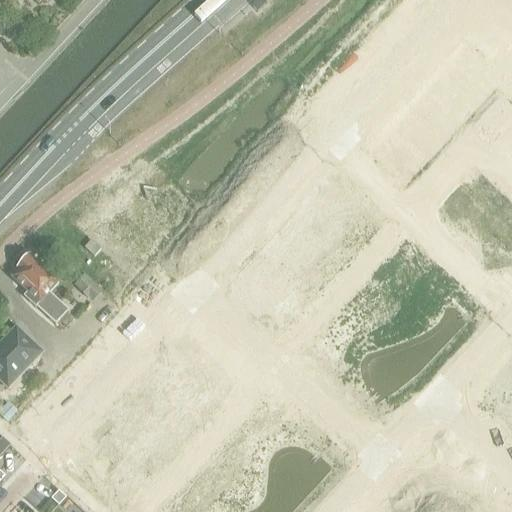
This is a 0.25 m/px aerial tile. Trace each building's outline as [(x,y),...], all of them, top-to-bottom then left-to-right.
[(91,243),(85,250),(94,259),(101,251),(91,243)] [(37,309),(49,321),(54,326),(58,322),(65,329),(73,320),(67,314),(67,313),(48,294),(58,284),(30,258),(28,260),(22,259),(18,264),(17,270),(16,271),(18,274),(12,281),(27,296),(24,299),(35,310),(37,309)] [(85,278),(75,289),(92,306),(103,294),(85,278)] [(0,382),(9,391),(43,355),(17,330),(3,344),(5,346),(0,351),(0,350),(0,382)] [(511,363),(492,384),(506,398),(506,399),(511,393),(511,363)] [(8,404),(0,412),(0,416),(7,424),(17,413),(8,404)] [(406,479),(406,480),(437,508),(438,508),(451,493),(420,464),(406,479)] [(405,478),(390,494),(392,495),(410,511),(442,511),(438,508),(437,508),(406,480),(406,479),(405,478)] [(392,495),(378,510),(380,511),(410,511),(392,495)]
